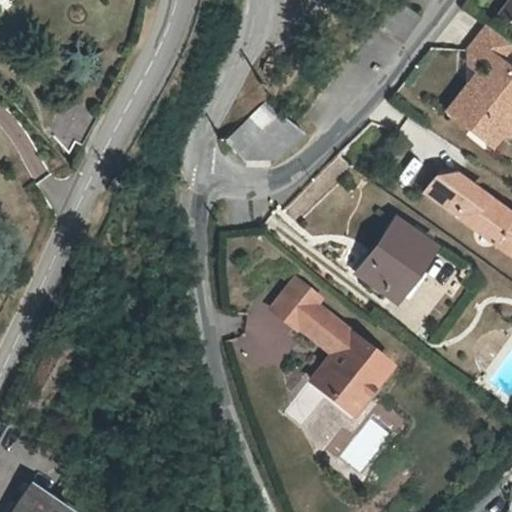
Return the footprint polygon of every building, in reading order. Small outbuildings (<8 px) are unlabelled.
[(511,0),(501,0),(492,11),(511,28),(511,0)] [(403,48),(421,24),(397,6),(378,30),(403,48)] [(490,73),(497,63),(509,48),(486,31),(466,56),(490,73)] [(447,117),(491,149),(499,139),(511,121),(511,73),(497,63),(490,73),(483,82),(476,77),(447,117)] [(66,95),(48,126),(82,145),(99,113),(66,95)] [(260,100),(226,139),(246,155),(275,156),(301,132),(260,100)] [(511,121),(499,139),(511,147),(511,145),(511,121)] [(499,250),(511,260),(511,216),(508,213),(507,215),(485,199),(483,200),(473,194),(476,190),(456,175),(436,178),(424,193),(451,214),(457,212),(461,222),(483,238),(487,233),(498,241),(499,250)] [(417,240),(384,216),(348,260),(381,286),(417,240)] [(483,238),(499,250),(498,241),(487,233),(483,238)] [(293,328),(296,325),(312,304),(316,298),(294,280),(270,310),(293,328)] [(296,325),(315,340),(331,319),(312,304),(296,325)] [(331,319),(315,340),(335,355),(313,382),(335,400),(354,415),(391,368),(331,319)] [(254,331),(233,339),(246,371),(267,363),(254,331)] [(57,511),(29,493),(14,511),(57,511)]
